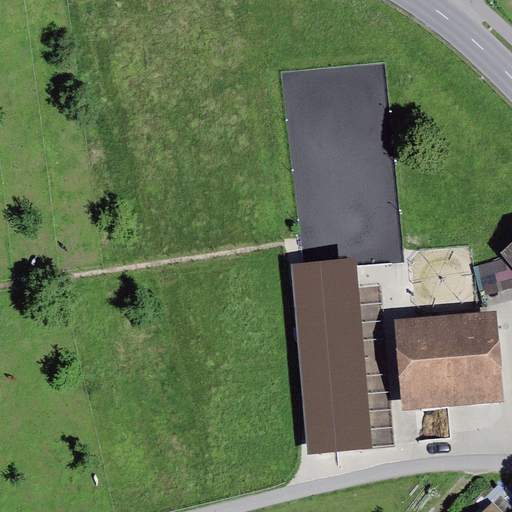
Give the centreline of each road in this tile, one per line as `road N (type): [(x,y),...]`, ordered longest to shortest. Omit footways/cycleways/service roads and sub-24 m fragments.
road 1 (unclassified): [(213,511),(389,472),(511,462)]
road 2 (secondary): [(511,79),(422,0)]
